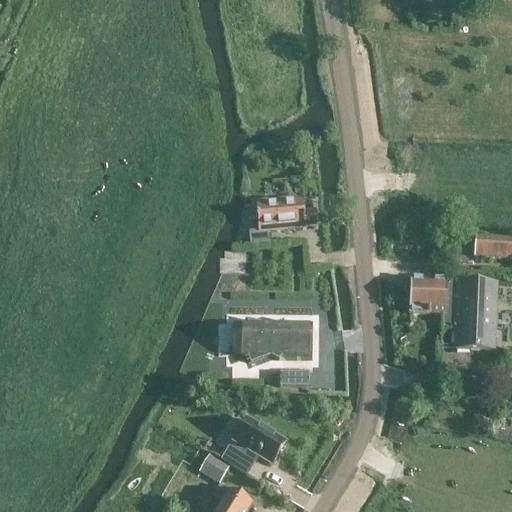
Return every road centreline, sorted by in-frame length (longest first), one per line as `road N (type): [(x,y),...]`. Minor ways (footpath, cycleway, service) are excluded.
road 1 (residential): [(314,511),(361,437),(372,402),(364,257),(330,0)]
road 2 (track): [(511,508),(417,483),(355,447)]
road 3 (track): [(511,189),(412,177),(353,181)]
